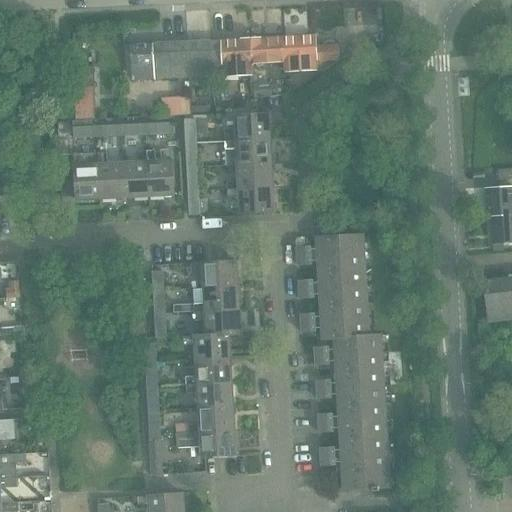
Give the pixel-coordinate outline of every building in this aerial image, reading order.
[(322,59),(337,55),(337,44),(315,45),(315,35),(283,36),(285,72),(316,71),(315,60),(322,59)] [(372,35),(361,39),(365,48),(376,43),(372,35)] [(252,63),(282,62),(283,72),(285,72),(283,36),(250,38),(252,63)] [(252,76),(252,63),(250,38),(213,40),(215,76),(247,74),(247,76),(252,76)] [(190,77),(215,76),(213,40),(188,41),(190,77)] [(359,40),(350,44),(354,52),(363,48),(359,40)] [(133,80),(190,77),(188,41),(131,44),(133,80)] [(255,99),(272,97),(270,83),(253,85),(255,99)] [(92,88),(76,89),(77,105),(92,105),(92,88)] [(226,132),(226,140),(272,138),(271,114),(235,116),(236,132),(226,132)] [(183,120),(184,143),(196,142),(195,119),(183,120)] [(100,138),(99,126),(93,126),(92,120),(72,121),(73,139),(100,138)] [(0,152),(8,152),(7,143),(6,121),(0,121),(0,152)] [(147,135),(170,134),(169,122),(147,124),(147,135)] [(147,124),(123,125),(124,136),(147,135),(147,124)] [(123,125),(99,126),(100,138),(124,136),(123,125)] [(225,149),(226,165),(273,162),(272,138),(226,140),(227,149),(225,149)] [(198,167),(197,148),(196,142),(184,143),(184,148),(186,148),(187,167),(198,167)] [(141,161),(125,162),(127,196),(151,195),(148,149),(140,150),(141,161)] [(156,149),(148,149),(151,195),(175,194),(173,159),(157,160),(156,149)] [(101,152),(92,152),(76,153),(77,164),(78,199),(103,198),(101,152)] [(109,152),(101,152),(103,198),(127,196),(125,162),(109,163),(109,152)] [(229,180),(229,189),(275,186),(273,162),(226,165),(226,166),(238,166),(239,180),(229,180)] [(199,191),(199,186),(198,167),(187,167),(188,191),(199,191)] [(0,222),(1,223),(0,203),(0,197),(11,196),(9,169),(0,169),(0,222)] [(511,174),(500,175),(500,185),(511,184),(511,174)] [(276,210),(275,186),(229,189),(230,197),(240,197),(241,212),(276,210)] [(511,187),(485,189),(487,217),(491,216),(492,244),(511,242),(511,187)] [(200,215),(199,195),(199,191),(188,191),(190,216),(200,215)] [(364,235),(317,238),(319,272),(367,269),(364,235)] [(299,266),(312,265),(311,247),(298,247),(299,266)] [(202,271),(203,287),(239,285),(238,260),(192,263),(193,272),(202,271)] [(319,272),(322,305),(369,302),(367,269),(319,272)] [(164,271),(153,271),(154,290),(165,289),(164,271)] [(489,320),(511,317),(511,277),(485,281),(489,320)] [(301,300),(314,299),(313,279),(300,280),(301,300)] [(9,288),(6,288),(7,299),(20,299),(19,288),(19,281),(9,281),(9,288)] [(193,303),(194,311),(240,309),(239,285),(203,287),(193,288),(195,303),(193,303)] [(166,313),(165,289),(154,290),(155,313),(166,313)] [(324,339),(334,338),(371,336),(369,302),(322,305),(324,339)] [(206,335),(230,333),(242,332),(240,309),(194,311),(194,319),(205,319),(206,335)] [(167,338),(166,313),(155,313),(157,338),(167,338)] [(303,332),(317,332),(315,314),(302,315),(303,332)] [(194,345),(195,360),(231,358),(230,333),(206,335),(183,336),(184,345),(194,345)] [(371,336),(334,338),(337,372),(384,369),(382,336),(371,336)] [(156,363),(155,343),(144,343),(146,363),(156,363)] [(316,366),(330,365),(329,347),(315,348),(316,366)] [(233,382),(231,358),(195,360),(196,376),(186,377),(186,385),(233,382)] [(158,386),(156,363),(146,363),(147,387),(158,386)] [(387,403),(384,369),(337,372),(339,406),(387,403)] [(319,399),(332,398),(331,379),(317,380),(319,399)] [(234,405),(233,382),(186,385),(187,393),(197,392),(198,408),(234,405)] [(159,410),(158,386),(147,387),(149,410),(159,410)] [(389,436),(387,403),(339,406),(341,440),(389,436)] [(188,424),(189,432),(236,430),(234,405),(198,408),(199,423),(188,424)] [(161,434),(159,410),(149,410),(150,435),(161,434)] [(321,433),(335,432),(334,413),(320,414),(321,433)] [(14,419),(0,420),(0,439),(14,439),(14,419)] [(237,454),(236,430),(189,432),(189,433),(176,433),(176,447),(191,446),(199,446),(200,456),(237,454)] [(163,474),(161,439),(161,434),(150,435),(153,474),(163,474)] [(392,482),(389,436),(341,440),(345,490),(373,488),(374,491),(379,491),(379,488),(398,486),(398,482),(392,482)] [(323,466),(337,465),(336,447),(322,448),(323,466)] [(26,453),(15,454),(0,454),(0,478),(17,478),(16,464),(27,463),(26,453)] [(0,487),(17,487),(17,478),(0,478),(0,505),(0,506),(0,504),(0,487)] [(183,511),(183,495),(137,497),(138,505),(149,505),(149,511),(183,511)] [(18,502),(0,502),(0,504),(0,506),(0,505),(0,511),(18,511),(18,502)]
